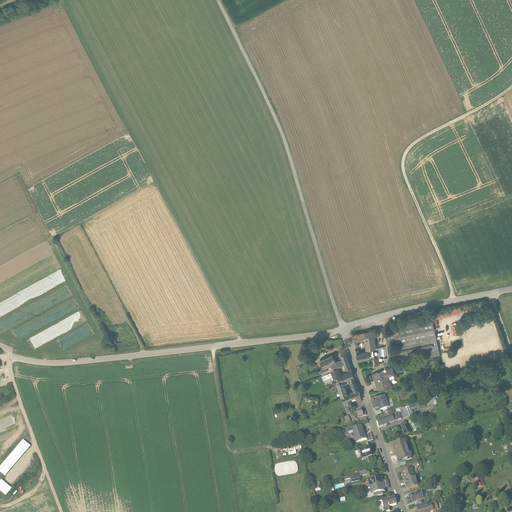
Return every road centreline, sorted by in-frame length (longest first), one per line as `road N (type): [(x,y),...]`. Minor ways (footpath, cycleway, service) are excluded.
road 1 (track): [(241,341),(60,0)]
road 2 (unclassified): [(342,329),(280,128),(218,0)]
road 3 (unclassified): [(342,329),(60,360),(0,349)]
road 4 (track): [(511,87),(412,144),(402,163),(453,301)]
road 5 (tertiary): [(342,329),(405,511)]
road 6 (track): [(10,353),(10,382),(58,511)]
road 7 (tertiary): [(490,293),(342,329)]
